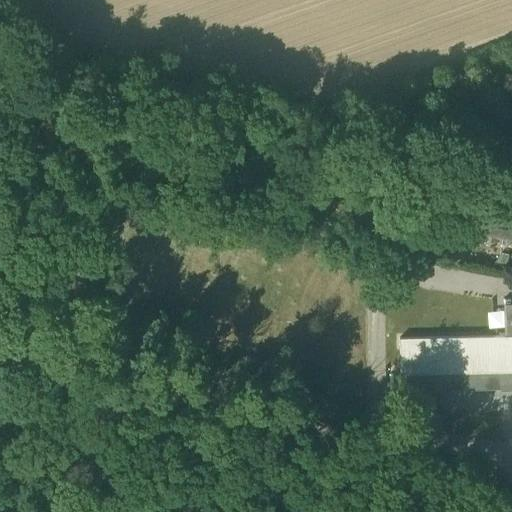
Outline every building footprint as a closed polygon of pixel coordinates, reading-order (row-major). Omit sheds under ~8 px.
[(389,212),(465,228),(469,208),(394,191),(389,212)] [(465,228),(494,235),(500,207),(502,207),(503,201),(472,194),(469,208),(465,228)] [(494,235),(511,238),(511,209),(502,207),(500,207),(494,235)] [(511,302),(504,303),(505,335),(399,337),(400,372),(500,370),(511,369),(511,302)] [(511,369),(500,370),(500,387),(500,389),(511,388),(511,369)] [(500,370),(400,372),(401,390),(500,387),(500,370)]
